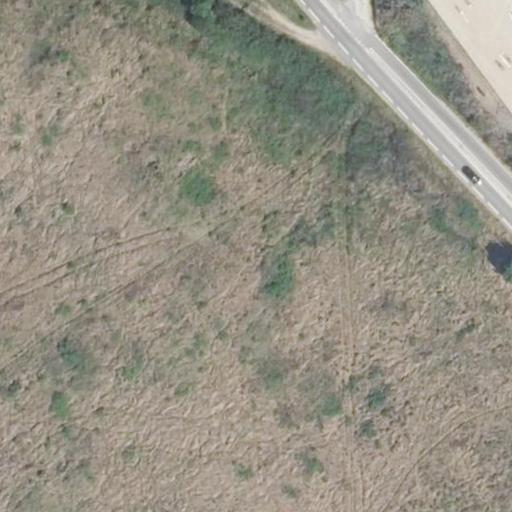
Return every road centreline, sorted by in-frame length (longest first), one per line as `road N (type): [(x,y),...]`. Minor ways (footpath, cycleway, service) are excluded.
road 1 (primary): [(347,36),(511,213)]
road 2 (primary): [(511,186),(360,28),(347,36)]
